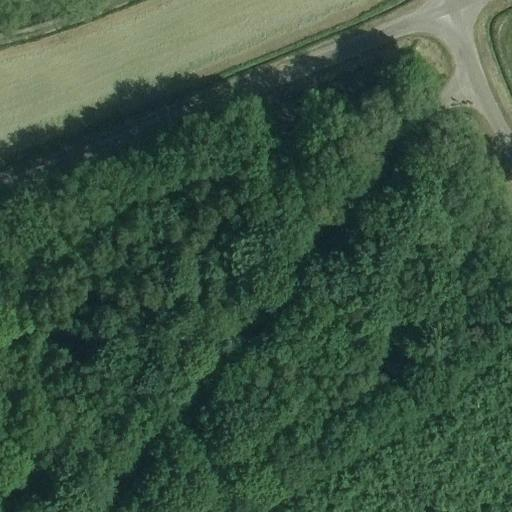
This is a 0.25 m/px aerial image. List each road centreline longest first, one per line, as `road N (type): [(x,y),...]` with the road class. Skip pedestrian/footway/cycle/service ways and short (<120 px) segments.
road 1 (unclassified): [(92,511),(439,104),(475,86)]
road 2 (unclassified): [(451,10),(0,190)]
